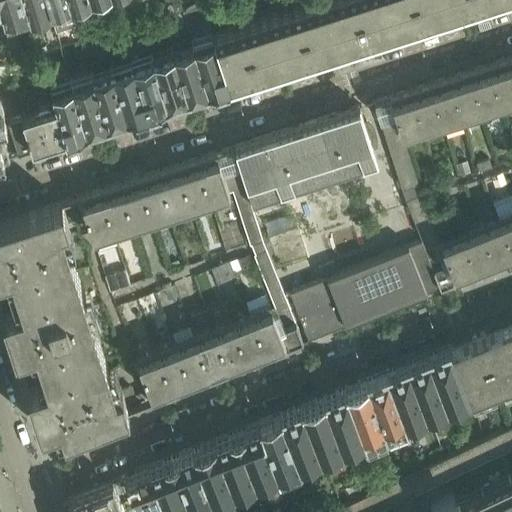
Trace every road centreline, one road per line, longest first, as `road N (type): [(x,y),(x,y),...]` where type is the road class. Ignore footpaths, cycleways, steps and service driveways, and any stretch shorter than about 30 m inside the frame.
road 1 (residential): [(511,28),(0,194)]
road 2 (residential): [(511,294),(27,485)]
